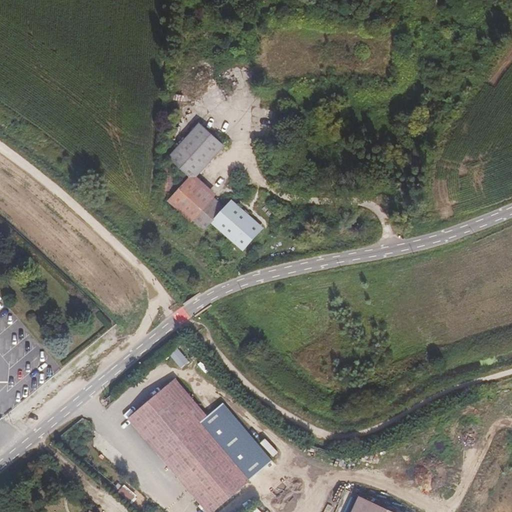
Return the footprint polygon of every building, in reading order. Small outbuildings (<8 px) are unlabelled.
[(172,151),(192,171),(173,191),(175,173),(171,173),(171,166),(164,166),(160,202),(166,202),(168,194),(170,194),(203,228),(212,218),(240,245),(257,226),(228,197),(223,201),(193,171),(222,140),(203,120),(172,151)] [(175,381),(166,389),(129,418),(210,511),(212,511),(274,457),(224,399),(205,414),(175,381)] [(357,462),(348,458),(343,467),(352,472),(357,462)] [(276,482),(288,483),(290,464),(279,462),(276,482)] [(396,511),(358,494),(349,511),(396,511)]
